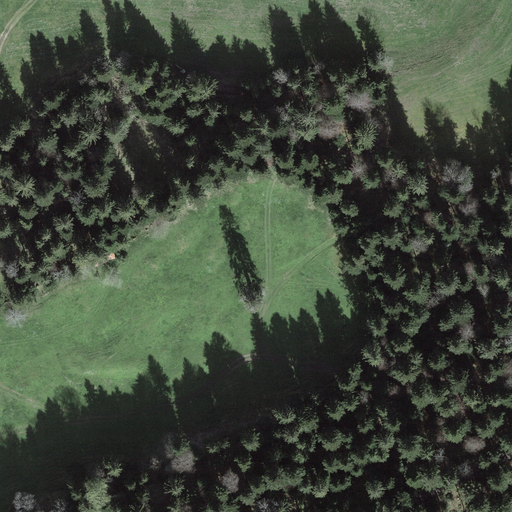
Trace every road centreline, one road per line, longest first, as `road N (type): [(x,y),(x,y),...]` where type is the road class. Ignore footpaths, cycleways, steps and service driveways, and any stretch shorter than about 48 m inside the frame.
road 1 (track): [(511,386),(355,373),(278,360),(266,345),(266,320),(282,281),(347,234),(378,234),(432,258),(511,239)]
road 2 (track): [(363,230),(386,316),(355,373)]
road 3 (track): [(511,455),(407,511)]
